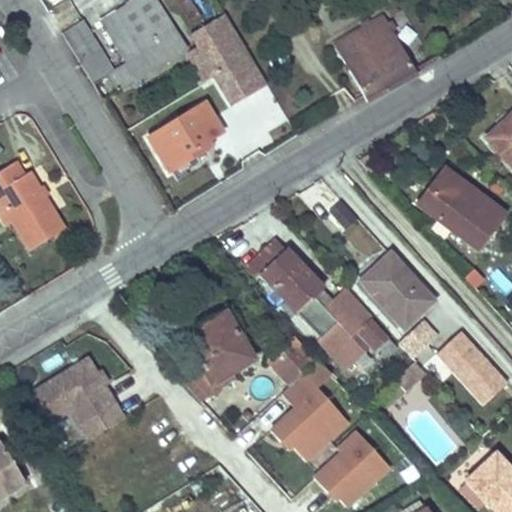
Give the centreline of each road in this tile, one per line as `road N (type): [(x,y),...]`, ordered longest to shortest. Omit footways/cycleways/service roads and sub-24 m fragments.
road 1 (residential): [(155,249),(511,37)]
road 2 (residential): [(14,0),(155,249)]
road 3 (residential): [(0,343),(155,249)]
